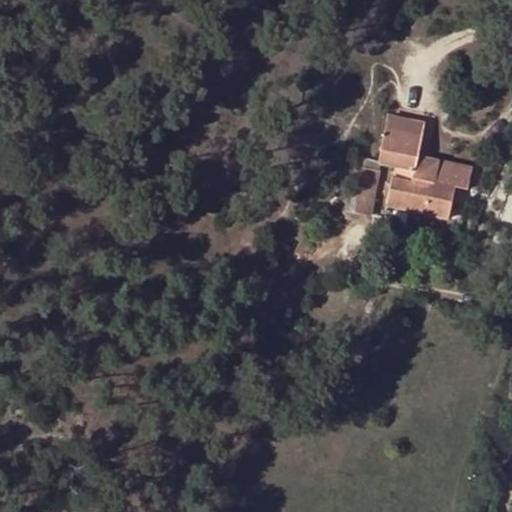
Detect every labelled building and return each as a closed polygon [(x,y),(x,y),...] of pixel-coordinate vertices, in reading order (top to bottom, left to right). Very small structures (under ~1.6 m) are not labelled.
[(378,104),(375,114),(411,127),(415,117),(378,104)] [(440,186),(454,190),(460,168),(404,147),(411,127),(375,114),(362,154),(383,162),(382,166),(440,186)] [(362,154),(358,153),(345,148),(340,164),(357,171),(362,154)] [(357,171),(340,164),(322,213),(342,220),(357,171)] [(440,186),(382,166),(366,209),(424,228),(440,186)]
